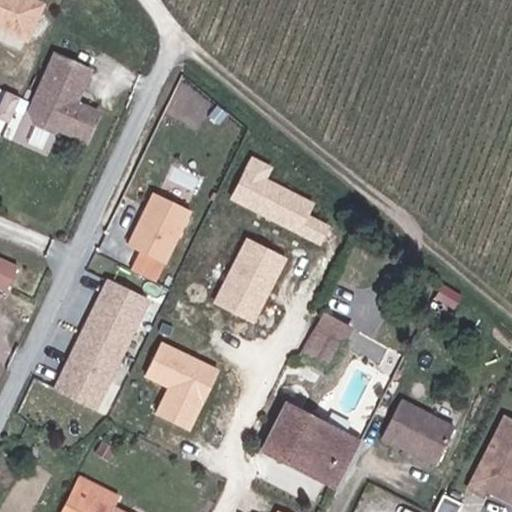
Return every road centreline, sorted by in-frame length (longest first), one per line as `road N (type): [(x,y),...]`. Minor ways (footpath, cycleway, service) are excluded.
road 1 (track): [(0,421),(141,128),(177,30),(511,304)]
road 2 (unknown): [(202,511),(289,322)]
